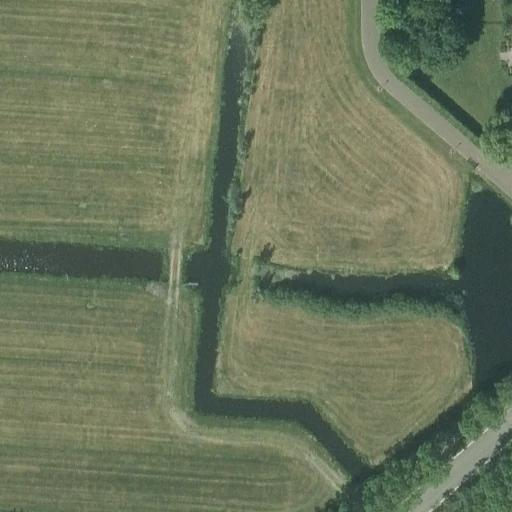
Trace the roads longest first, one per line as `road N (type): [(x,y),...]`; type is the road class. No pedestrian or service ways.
road 1 (track): [(201,0),(169,412),(199,437),(314,445),(373,511)]
road 2 (tertiary): [(411,511),(511,424)]
